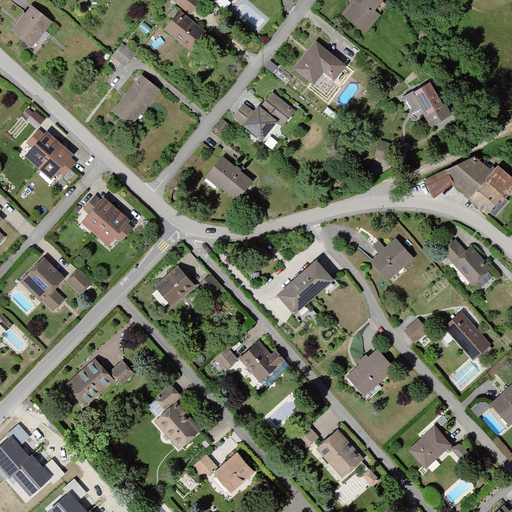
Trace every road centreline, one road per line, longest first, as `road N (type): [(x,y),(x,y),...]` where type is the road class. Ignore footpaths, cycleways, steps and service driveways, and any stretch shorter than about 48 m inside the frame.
road 1 (residential): [(180,226),(430,511)]
road 2 (residential): [(306,217),(363,283),(393,338),(511,471)]
road 3 (residential): [(117,294),(311,511)]
road 4 (residential): [(149,197),(309,0)]
road 5 (unclassified): [(306,217),(368,200),(422,202),(472,218),(511,247)]
road 6 (unclassified): [(0,58),(149,197)]
road 7 (residential): [(0,414),(117,294)]
road 8 (unclassified): [(180,226),(220,235),(306,217)]
